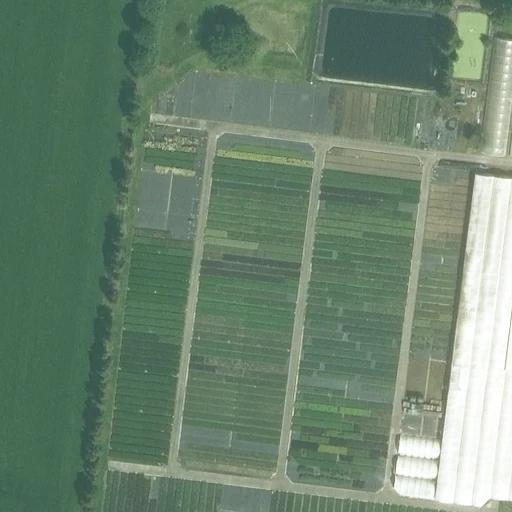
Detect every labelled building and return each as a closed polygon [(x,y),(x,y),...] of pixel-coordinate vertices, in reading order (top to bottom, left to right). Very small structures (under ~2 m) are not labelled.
[(511,38),(505,36),(500,51),(511,55),(511,38)] [(511,88),(499,81),(492,93),(506,101),(509,96),(511,97),(511,88)] [(511,153),(511,140),(511,119),(497,119),(497,128),(490,128),(489,153),(511,153)] [(511,223),(511,174),(478,171),(472,239),(486,241),(487,225),(511,227),(511,223)] [(312,348),(314,360),(336,357),(334,346),(312,348)]
